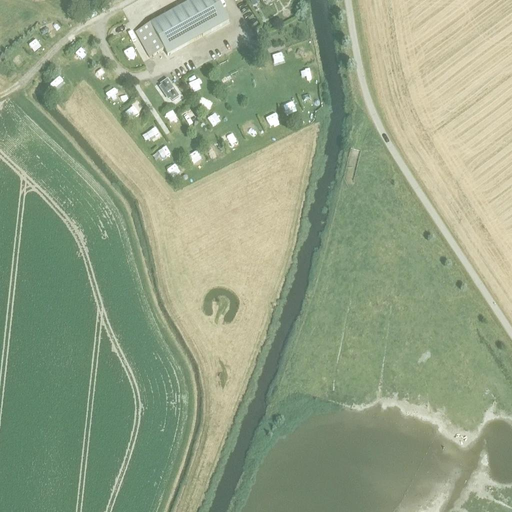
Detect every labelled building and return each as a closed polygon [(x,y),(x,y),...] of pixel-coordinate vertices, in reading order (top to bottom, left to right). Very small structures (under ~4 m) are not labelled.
[(167,57),(229,22),(216,0),(194,0),(135,33),(149,59),(163,51),(167,57)] [(49,91),(58,83),(52,76),(42,84),(49,91)] [(167,85),(162,88),(170,100),(176,96),(167,85)] [(184,124),(191,119),(186,112),(179,117),(184,124)] [(155,163),(166,158),(164,153),(153,158),(155,163)]
